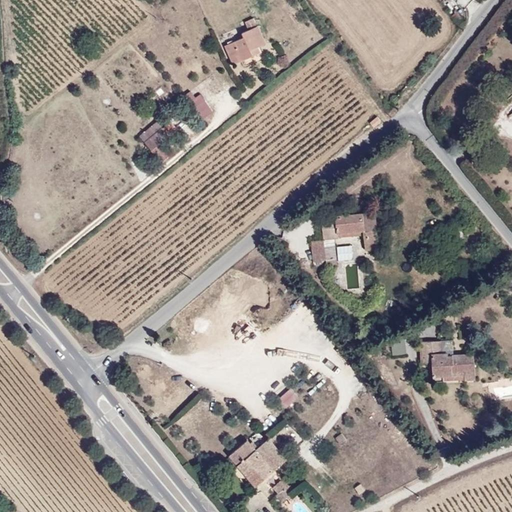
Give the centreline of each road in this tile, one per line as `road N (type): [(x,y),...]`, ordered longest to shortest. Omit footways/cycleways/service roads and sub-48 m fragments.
road 1 (unclassified): [(90,373),(409,111)]
road 2 (primary): [(203,511),(90,373)]
road 3 (primary): [(74,384),(180,511)]
road 4 (residential): [(409,111),(511,240)]
road 5 (primary): [(90,373),(0,263)]
road 6 (unclassified): [(409,111),(495,0)]
road 7 (primary): [(0,288),(74,384)]
